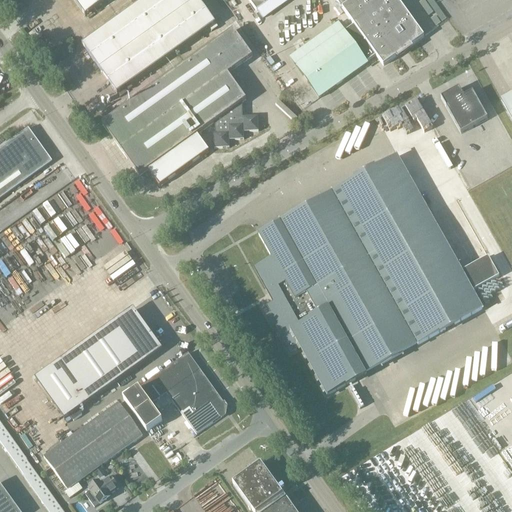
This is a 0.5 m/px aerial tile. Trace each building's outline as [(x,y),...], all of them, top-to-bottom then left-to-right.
[(73,0),(86,17),(108,0),(73,0)] [(144,0),(82,45),(118,94),(216,24),(198,0),(144,0)] [(248,0),(256,11),(271,0),(335,0),(354,25),(295,66),(319,99),(368,64),(366,62),(375,56),(383,67),(399,55),(400,57),(405,54),(404,52),(424,37),(397,0),(248,0)] [(328,11),(323,14),(327,21),(332,17),(328,11)] [(233,31),(102,124),(109,134),(132,166),(140,177),(148,171),(160,187),(170,180),(209,152),(197,136),(215,123),(215,134),(214,134),(214,149),(229,149),(229,141),(244,140),(244,133),(258,132),(258,117),(243,118),(243,106),(242,103),(246,100),(228,75),(252,57),(233,31)] [(459,89),(441,99),(461,135),(487,120),(472,93),(464,98),(459,89)] [(511,93),(501,100),(511,119),(511,93)] [(51,163),(27,130),(0,149),(0,200),(51,164),(50,163),(51,163)] [(295,348),(298,347),(326,397),(365,375),(363,372),(415,343),(417,346),(483,310),(473,292),(500,278),(489,258),(462,273),(398,157),(333,193),(335,197),(283,226),(281,222),(258,234),(272,260),(268,262),(268,261),(263,263),(264,264),(257,268),(270,293),(271,292),(274,297),(271,299),(274,304),(268,307),(271,314),(267,316),(272,325),(274,324),(290,353),(294,351),(295,351),(296,350),(295,348)] [(117,321),(59,362),(89,403),(163,350),(151,334),(150,334),(133,311),(118,322),(117,321)] [(166,394),(196,436),(224,416),(226,407),(188,354),(123,400),(147,433),(162,422),(150,406),(166,394)] [(511,377),(474,400),(499,435),(511,425),(511,377)] [(119,404),(44,458),(67,491),(142,437),(119,404)] [(58,511),(0,419),(0,442),(44,511),(58,511)] [(127,484),(163,459),(148,438),(112,463),(127,484)] [(444,511),(398,447),(358,475),(384,511),(444,511)] [(252,511),(295,511),(281,493),(285,491),(283,488),(279,490),(260,463),(233,483),(252,511)] [(95,508),(100,505),(110,497),(109,495),(119,489),(111,478),(101,484),(99,481),(88,488),(91,492),(86,495),(95,508)] [(16,511),(9,502),(0,489),(0,511),(16,511)]
